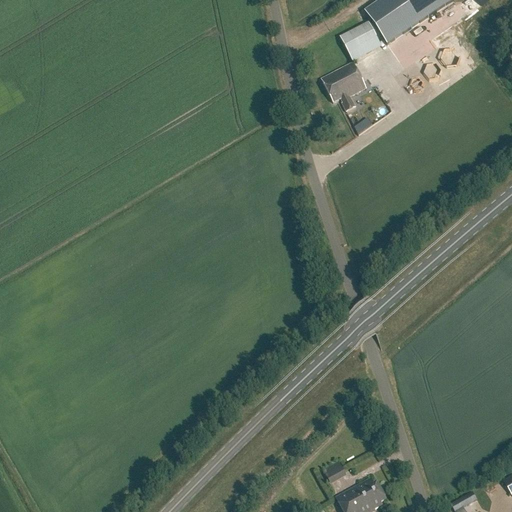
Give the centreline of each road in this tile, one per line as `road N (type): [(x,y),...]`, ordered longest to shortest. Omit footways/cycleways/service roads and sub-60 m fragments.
road 1 (tertiary): [(426,511),(309,169),(271,0)]
road 2 (primary): [(169,511),(373,313),(511,195)]
